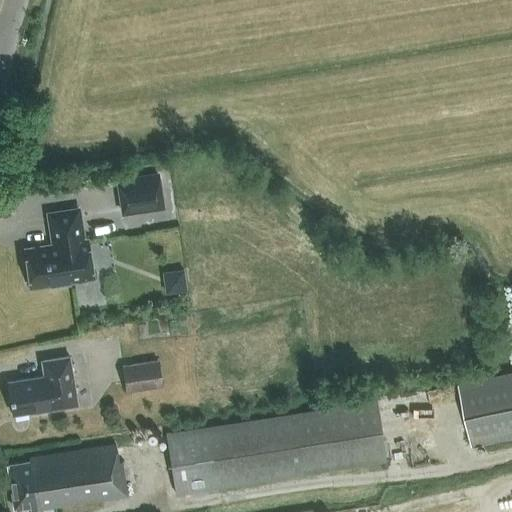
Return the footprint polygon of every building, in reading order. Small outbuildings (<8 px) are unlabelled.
[(162,206),(158,175),(117,181),(122,212),(162,206)] [(83,241),(78,209),(48,214),(53,245),(25,249),(26,258),(24,262),(25,275),(29,278),(31,287),(50,284),(50,287),(69,284),(69,281),(92,277),(86,240),(83,241)] [(165,267),(169,289),(190,285),(186,263),(165,267)] [(11,411),(11,414),(33,411),(33,412),(76,405),(68,356),(41,361),(44,377),(6,383),(9,399),(7,401),(8,408),(11,411)] [(160,387),(156,361),(121,366),(125,393),(160,387)] [(511,371),(457,384),(471,444),(511,435),(511,371)] [(386,461),(377,403),(167,434),(176,492),(386,461)] [(28,460),(28,463),(6,466),(12,509),(28,506),(29,510),(125,496),(120,461),(117,462),(115,447),(28,460)]
